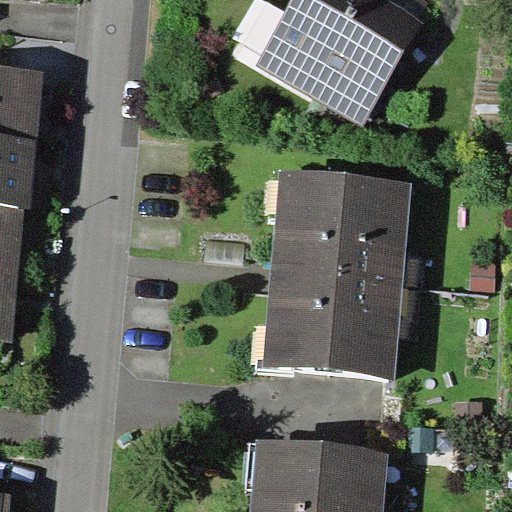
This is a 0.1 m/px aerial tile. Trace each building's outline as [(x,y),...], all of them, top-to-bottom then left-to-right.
[(304,0),(251,81),(356,150),(424,47),(352,0),(304,0)] [(0,158),(27,161),(34,94),(0,90),(0,158)] [(0,158),(0,226),(19,229),(27,161),(0,158)] [(413,200),(277,189),(262,386),(398,397),(413,200)] [(19,229),(0,226),(0,371),(5,372),(19,229)] [(386,511),(390,474),(260,464),(256,511),(386,511)]
